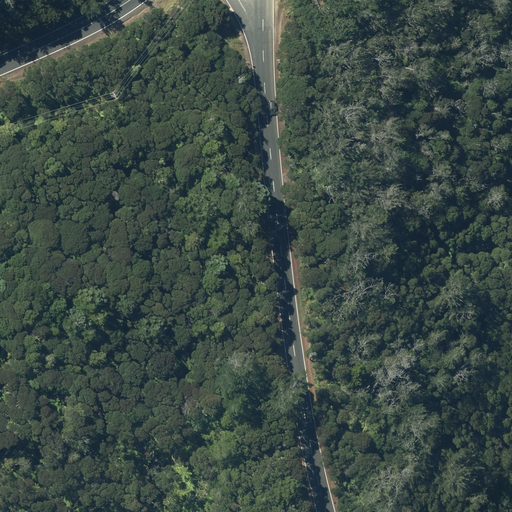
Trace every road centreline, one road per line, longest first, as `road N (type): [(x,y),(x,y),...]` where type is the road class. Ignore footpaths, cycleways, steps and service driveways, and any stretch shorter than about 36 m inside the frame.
road 1 (unclassified): [(326,511),(277,234),(262,33)]
road 2 (secondary): [(129,0),(0,65)]
